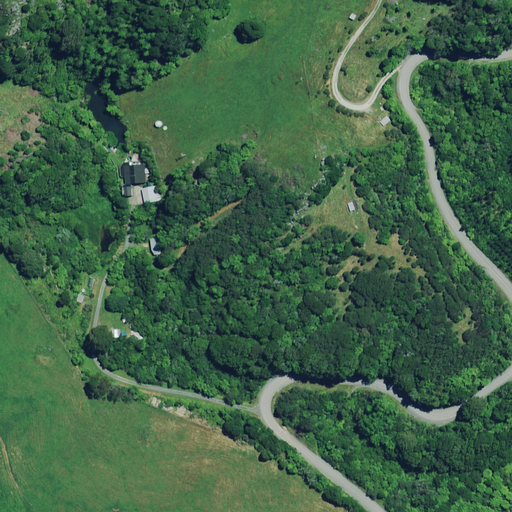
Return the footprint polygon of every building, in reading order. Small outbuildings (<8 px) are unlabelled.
[(392,119),(387,115),(380,122),(384,126),(392,119)] [(147,183),(145,166),(125,166),(126,184),(147,183)] [(134,196),(132,186),(125,186),(127,197),(134,196)] [(158,202),(154,187),(143,190),(146,204),(158,202)] [(166,253),(163,237),(150,240),(154,256),(166,253)]
